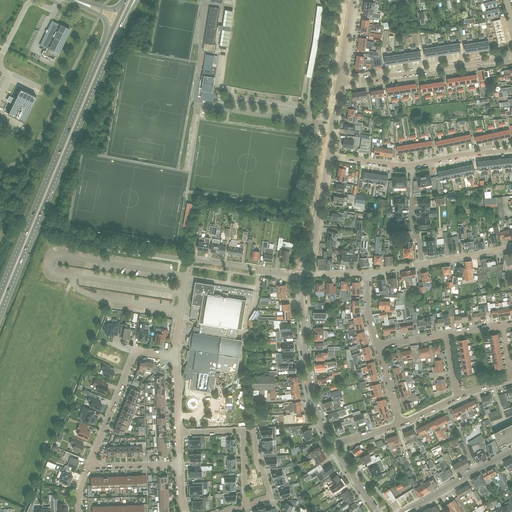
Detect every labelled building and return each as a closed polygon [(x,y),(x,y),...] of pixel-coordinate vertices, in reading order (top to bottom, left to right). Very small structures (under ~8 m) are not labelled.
[(378,5),(378,0),(372,0),(372,2),(369,2),(368,1),(365,0),(364,1),(364,4),(365,6),(364,7),(374,9),(374,5),(378,5)] [(497,6),(495,0),(494,0),(484,3),(485,8),(486,11),(496,8),(496,6),(497,6)] [(215,52),(216,45),(213,44),(218,9),(210,7),(204,50),(215,52)] [(378,14),(373,13),(374,9),(364,7),(363,13),(373,15),(372,18),(380,19),(381,15),(378,14)] [(498,8),(496,8),(486,11),(488,20),(498,17),(498,14),(499,14),(498,8)] [(232,11),(225,10),(222,26),(222,30),(220,46),(227,47),(232,11)] [(377,25),(369,24),(369,20),(363,19),(362,26),(368,26),(377,28),(383,29),(384,27),(377,26),(377,25)] [(500,19),(492,21),(493,27),(502,25),(500,19)] [(52,21),(40,45),(45,47),(46,46),(48,46),(45,52),(43,51),(42,54),(46,57),(54,60),(55,57),(56,57),(70,30),(57,23),(57,24),(52,22),(52,21)] [(505,37),(496,39),(497,45),(506,43),(505,37)] [(374,42),(366,41),(367,39),(360,38),(359,38),(358,41),(359,41),(359,44),(372,46),(372,45),(373,46),(374,42)] [(217,95),(213,89),(214,87),(217,65),(216,65),(217,56),(205,54),(202,75),(201,75),(201,80),(204,81),(201,97),(203,101),(207,101),(214,102),(217,103),(218,100),(217,100),(218,96),(217,95)] [(373,64),(373,60),(374,55),(367,54),(367,57),(370,57),(370,60),(364,59),(364,57),(357,56),(356,62),(373,64)] [(374,67),(381,66),(380,56),(374,55),(373,60),(373,64),(374,67)] [(374,67),(373,64),(356,62),(355,68),(362,69),(362,66),(366,67),(370,68),(370,69),(374,70),(374,67)] [(486,80),(485,70),(478,71),(480,81),(486,80)] [(38,81),(34,87),(42,92),(46,85),(38,81)] [(26,92),(20,89),(16,99),(15,99),(14,98),(14,99),(12,98),(10,102),(12,103),(11,103),(13,104),(8,114),(24,122),(34,102),(37,97),(26,92)] [(370,94),(367,94),(366,91),(365,91),(365,90),(363,90),(362,92),(359,92),(361,100),(361,99),(362,102),(364,102),(363,99),(367,99),(369,109),(372,110),(370,94)] [(380,108),(377,91),(371,91),(372,98),(375,98),(376,101),(377,108),(380,108)] [(361,100),(359,92),(353,93),(352,94),(351,95),(349,106),(352,106),(351,106),(356,107),(357,104),(357,105),(357,100),(361,100)] [(511,99),(508,100),(508,102),(502,103),(500,103),(500,107),(511,105),(511,99)] [(355,113),(356,110),(359,111),(359,107),(356,107),(351,106),(351,109),(349,109),(348,115),(361,117),(362,114),(355,113)] [(511,106),(511,107),(509,107),(509,111),(508,111),(502,112),(502,118),(508,117),(508,118),(509,117),(509,115),(511,114),(511,106)] [(361,119),(361,117),(348,115),(347,121),(350,121),(349,123),(362,126),(363,123),(358,122),(358,119),(361,119)] [(361,132),(362,126),(349,123),(349,126),(346,125),(345,132),(359,134),(359,132),(361,132)] [(427,136),(427,133),(424,133),(425,138),(425,142),(427,148),(433,147),(431,140),(428,140),(428,136),(427,136)] [(358,145),(359,138),(353,137),(352,141),(344,139),(343,146),(344,147),(346,148),(347,147),(353,148),(353,144),(358,145)] [(371,139),(361,138),(359,152),(369,154),(371,139)] [(380,155),(381,146),(381,143),(372,141),(371,151),(374,151),(374,154),(380,155)] [(345,175),(346,169),(346,166),(342,165),(342,168),(339,168),(338,174),(345,175)] [(432,189),(436,188),(436,181),(431,182),(430,174),(429,175),(428,174),(426,174),(426,175),(423,176),(425,186),(431,184),(432,189)] [(419,187),(425,186),(423,176),(421,176),(420,175),(418,176),(418,177),(417,177),(418,185),(413,186),(413,193),(420,191),(419,187)] [(394,187),(400,187),(400,177),(398,177),(397,176),(395,176),(394,177),(393,177),(393,185),(389,185),(388,192),(394,192),(394,188),(394,187)] [(406,192),(410,192),(410,185),(406,185),(406,177),(405,176),(403,176),(402,177),(400,177),(400,187),(406,187),(406,192)] [(344,192),(344,188),(351,189),(352,184),(341,183),(341,185),(336,184),(336,187),(335,187),(335,190),(335,191),(337,191),(344,192)] [(348,197),(344,197),(344,198),(334,196),(333,205),(346,207),(347,202),(348,202),(348,197)] [(364,208),(366,197),(356,196),(355,208),(361,209),(361,210),(365,210),(365,208),(364,208)] [(402,206),(405,206),(405,199),(401,199),(400,198),(398,198),(397,199),(394,199),(394,206),(395,206),(395,212),(402,212),(402,206)] [(419,206),(422,206),(422,212),(429,213),(429,206),(430,206),(430,199),(427,199),(427,198),(423,198),(423,199),(419,199),(419,206)] [(190,228),(195,204),(188,203),(183,227),(190,228)] [(341,221),(342,217),(347,218),(348,215),(353,217),(354,213),(349,212),(345,211),(344,214),(337,212),(337,213),(332,212),(332,215),(331,216),(330,217),(331,218),(331,219),(341,221)] [(405,228),(405,221),(402,221),(402,214),(395,214),(395,221),(394,221),(391,221),(391,228),(397,228),(397,229),(401,229),(401,228),(405,228)] [(422,221),(419,221),(419,228),(423,228),(424,229),(426,229),(427,228),(430,228),(430,221),(429,221),(429,215),(422,214),(422,221)] [(493,226),(494,232),(490,233),(491,236),(490,236),(492,243),(493,244),(495,244),(495,243),(498,242),(497,238),(500,238),(499,225),(493,226)] [(511,239),(509,229),(504,230),(503,225),(499,226),(500,238),(505,237),(506,240),(508,239),(508,240),(511,239)] [(337,241),(338,233),(328,231),(327,234),(328,234),(327,239),(337,241)] [(445,249),(446,249),(445,244),(448,243),(447,233),(444,233),(444,244),(441,244),(438,245),(438,250),(437,250),(438,257),(445,256),(445,249)] [(474,249),(473,242),(472,242),(472,235),(470,235),(470,234),(468,234),(469,242),(464,243),(465,249),(468,249),(468,250),(474,249)] [(437,245),(437,240),(436,240),(435,239),(432,240),(431,237),(427,237),(428,241),(427,241),(428,248),(424,248),(424,255),(436,253),(435,245),(437,245)] [(449,244),(450,250),(456,250),(455,241),(451,242),(451,237),(448,238),(448,241),(449,244)] [(476,242),(476,245),(475,245),(475,249),(477,249),(477,250),(485,249),(483,241),(481,241),(480,237),(475,238),(476,242)] [(218,252),(219,245),(220,240),(213,239),(212,244),(211,251),(215,252),(215,253),(217,253),(217,252),(218,252)] [(335,249),(337,241),(327,239),(327,244),(325,243),(325,247),(335,249)] [(224,241),(223,246),(219,245),(218,252),(219,253),(221,254),(221,253),(225,254),(226,246),(227,241),(224,241)] [(409,248),(403,248),(403,250),(401,250),(401,257),(406,257),(406,258),(412,258),(412,251),(413,251),(413,241),(408,242),(409,248)] [(228,254),(235,255),(236,248),(237,243),(230,242),(229,247),(228,254)] [(272,262),(274,249),(267,248),(268,242),(263,242),(262,253),(265,253),(263,260),(272,262)] [(241,244),(240,248),(236,248),(235,255),(242,256),(244,249),(243,249),(244,244),(241,244)] [(253,251),(251,258),(259,260),(260,252),(255,251),(256,245),(253,245),(252,250),(253,251)] [(292,252),(293,247),(282,246),(279,260),(287,261),(289,252),(292,252)] [(332,264),(332,260),(332,259),(331,259),(331,251),(331,249),(325,248),(324,251),(323,251),(323,259),(318,259),(318,269),(319,270),(330,270),(330,264),(332,264)] [(357,266),(357,260),(358,256),(355,255),(355,253),(355,252),(355,251),(354,251),(350,251),(350,255),(349,264),(354,264),(353,266),(357,266)] [(361,266),(368,266),(368,258),(365,258),(364,252),(361,252),(362,258),(360,258),(361,266)] [(509,253),(504,254),(506,261),(503,261),(504,264),(503,264),(504,266),(503,266),(503,268),(504,268),(505,269),(510,268),(510,265),(511,264),(511,260),(511,261),(509,253)] [(349,264),(350,255),(342,254),(341,256),(341,263),(341,265),(344,265),(344,264),(349,264)] [(487,272),(491,271),(490,267),(490,266),(489,267),(488,261),(487,259),(484,259),(483,259),(482,259),(481,260),(480,260),(482,270),(478,270),(478,280),(478,281),(488,278),(487,272)] [(498,264),(496,259),(488,261),(489,267),(490,266),(497,265),(498,269),(497,270),(498,275),(497,275),(498,278),(501,278),(503,268),(503,266),(503,265),(503,263),(498,264)] [(470,269),(473,269),(472,261),(464,262),(465,269),(464,270),(466,281),(472,280),(470,269)] [(462,277),(463,267),(462,267),(462,266),(458,265),(458,267),(457,266),(457,272),(456,271),(455,278),(452,278),(452,282),(452,285),(456,285),(457,280),(458,277),(462,277)] [(447,274),(448,279),(450,279),(449,274),(451,274),(450,266),(442,267),(443,275),(447,274)] [(411,284),(409,271),(402,272),(402,280),(405,280),(407,289),(403,289),(403,293),(401,293),(400,300),(396,301),(395,308),(395,309),(406,308),(409,289),(411,289),(411,284)] [(431,286),(430,277),(428,277),(427,272),(421,273),(423,282),(419,283),(419,287),(423,286),(423,287),(431,286)] [(396,278),(390,279),(388,279),(388,284),(390,283),(391,287),(393,286),(394,288),(397,288),(397,286),(396,278)] [(386,287),(385,279),(378,280),(380,288),(382,288),(382,291),(382,294),(389,294),(389,291),(385,291),(385,287),(386,287)] [(239,328),(242,329),(243,323),(244,323),(247,306),(246,306),(246,300),(252,301),(253,291),(195,282),(194,290),(191,310),(190,318),(196,319),(198,319),(196,327),(194,327),(194,328),(193,329),(193,330),(193,331),(192,332),(191,333),(191,334),(190,335),(190,336),(189,338),(188,343),(188,344),(189,345),(189,346),(189,347),(189,348),(190,350),(187,351),(186,360),(188,361),(187,363),(186,364),(186,366),(185,368),(184,371),(184,373),(184,375),(184,376),(184,377),(184,378),(184,379),(184,380),(184,381),(190,379),(190,378),(193,376),(197,375),(199,375),(204,374),(210,374),(212,375),(215,375),(217,375),(219,376),(220,376),(221,374),(221,369),(235,371),(237,372),(242,340),(237,339),(239,328)] [(333,290),(333,283),(327,282),(326,294),(330,294),(329,298),(331,300),(332,300),(332,302),(334,302),(335,300),(335,293),(336,290),(333,290)] [(379,309),(389,309),(389,312),(393,312),(395,313),(395,311),(395,309),(395,308),(390,308),(390,302),(380,301),(379,309)] [(505,315),(503,308),(502,302),(499,303),(496,303),(498,309),(499,316),(505,315)] [(290,310),(290,303),(286,304),(286,303),(279,303),(280,311),(282,311),(290,310)] [(324,311),(325,303),(315,303),(315,310),(321,310),(321,311),(324,311)] [(460,322),(462,322),(461,315),(460,309),(458,309),(458,311),(455,311),(454,307),(451,308),(452,315),(455,315),(456,323),(457,323),(457,324),(460,324),(460,322)] [(452,315),(451,308),(450,308),(447,308),(448,314),(443,315),(444,325),(450,324),(449,316),(452,315)] [(262,320),(262,318),(260,318),(260,310),(255,310),(249,320),(260,321),(260,320),(262,320)] [(291,318),(290,310),(282,311),(280,311),(277,311),(278,319),(291,318)] [(389,324),(388,320),(389,320),(388,316),(387,311),(379,313),(380,317),(384,317),(385,323),(382,323),(383,328),(384,335),(390,334),(389,324)] [(362,322),(360,316),(354,318),(354,320),(349,322),(349,323),(349,325),(362,322)] [(117,335),(119,321),(116,321),(117,319),(112,319),(111,324),(108,323),(107,325),(106,325),(106,324),(104,329),(104,330),(105,331),(106,331),(106,335),(108,335),(108,337),(111,337),(111,336),(113,336),(113,334),(117,335)] [(281,332),(283,332),(283,331),(291,331),(291,330),(291,324),(280,325),(280,321),(274,321),(275,328),(281,328),(281,332)] [(129,339),(130,329),(126,328),(127,325),(121,324),(119,334),(123,335),(122,339),(126,339),(126,338),(129,339)] [(144,325),(137,324),(136,332),(139,333),(138,340),(142,341),(143,342),(146,343),(147,342),(148,339),(147,337),(148,332),(143,331),(144,325)] [(168,330),(161,329),(160,333),(159,334),(156,333),(154,343),(161,344),(162,340),(166,340),(168,330)] [(292,330),(291,330),(291,331),(283,331),(283,332),(283,335),(276,336),(277,338),(269,338),(269,342),(284,341),(283,338),(293,337),(292,330)] [(366,337),(364,331),(358,333),(359,336),(356,337),(353,338),(354,341),(366,337)] [(293,347),(293,344),(289,344),(289,341),(277,342),(278,347),(283,347),(283,351),(293,351),(294,351),(294,347),(293,347)] [(324,346),(325,346),(325,345),(328,345),(328,341),(323,341),(323,342),(320,342),(320,343),(316,343),(316,349),(324,349),(324,346)] [(362,348),(363,351),(360,352),(357,353),(351,355),(352,356),(352,358),(370,352),(369,346),(362,348)] [(433,349),(430,350),(429,347),(424,348),(426,358),(430,357),(431,362),(435,361),(434,357),(433,349)] [(426,358),(424,348),(419,349),(419,352),(416,352),(417,364),(422,363),(421,358),(426,358)] [(417,364),(416,352),(412,353),(411,350),(406,351),(408,361),(412,360),(413,365),(417,364)] [(408,361),(406,351),(401,352),(401,355),(398,355),(399,362),(399,366),(400,367),(404,366),(403,361),(408,361)] [(324,357),(330,357),(334,357),(334,352),(321,353),(321,354),(316,354),(317,360),(325,360),(324,357)] [(372,358),(370,352),(352,358),(353,360),(365,357),(366,360),(372,358)] [(399,362),(398,355),(397,352),(391,353),(392,360),(395,360),(395,363),(399,362)] [(281,359),(281,364),(288,364),(292,364),(292,361),(294,361),(294,354),(284,354),(284,358),(281,359)] [(443,366),(442,359),(439,359),(438,356),(434,357),(435,361),(436,366),(436,367),(443,366)] [(145,370),(146,362),(140,361),(139,370),(137,370),(136,373),(143,376),(145,372),(145,370)] [(362,371),(375,367),(374,365),(375,365),(374,362),(373,362),(372,362),(372,361),(369,362),(369,363),(367,364),(367,366),(362,368),(362,369),(356,370),(357,373),(359,372),(362,371)] [(158,369),(154,365),(152,364),(153,363),(146,362),(145,370),(151,371),(153,373),(158,369)] [(337,366),(336,362),(325,363),(316,364),(317,371),(325,370),(325,368),(329,368),(329,367),(337,366)] [(401,372),(400,367),(399,366),(399,362),(395,363),(396,367),(393,368),(395,374),(402,372),(401,372)] [(110,366),(103,364),(101,369),(104,370),(102,374),(110,377),(110,378),(112,379),(113,376),(114,372),(108,370),(110,366)] [(292,366),(288,366),(288,364),(281,364),(279,364),(280,370),(288,370),(288,373),(296,373),(296,367),(292,367),(292,366)] [(443,371),(443,366),(436,367),(436,366),(433,367),(434,372),(429,373),(429,375),(430,377),(441,375),(441,371),(443,371)] [(376,373),(375,367),(362,371),(363,374),(369,372),(370,374),(364,376),(364,377),(376,373)] [(164,382),(163,375),(162,376),(162,374),(158,369),(153,373),(151,376),(152,377),(156,377),(156,382),(164,382)] [(412,379),(410,375),(406,376),(404,371),(401,372),(402,372),(395,374),(397,379),(399,379),(400,382),(412,379)] [(318,378),(319,385),(327,383),(326,379),(333,378),(332,373),(329,373),(329,376),(326,376),(322,376),(322,377),(318,378)] [(445,383),(445,378),(442,379),(441,375),(430,377),(430,381),(435,380),(436,385),(445,383)] [(275,390),(275,376),(272,376),(252,377),(252,390),(253,390),(253,395),(259,395),(259,390),(267,390),(267,394),(272,394),(272,399),(275,398),(275,390)] [(297,377),(289,378),(287,378),(288,381),(283,382),(283,381),(278,382),(278,383),(278,385),(281,385),(283,385),(298,383),(297,377)] [(108,388),(108,387),(105,386),(106,383),(95,379),(93,385),(97,387),(96,390),(105,394),(106,391),(107,391),(108,389),(108,388)] [(412,388),(411,384),(413,383),(412,379),(400,382),(401,386),(399,387),(400,392),(410,389),(412,388)] [(446,388),(445,383),(436,385),(437,391),(434,391),(435,397),(444,392),(444,389),(446,388)] [(139,395),(140,392),(141,390),(137,388),(136,390),(131,388),(129,394),(138,397),(138,398),(139,395)] [(383,395),(381,389),(375,391),(376,394),(373,395),(373,398),(371,398),(371,401),(377,399),(376,397),(383,395)] [(417,396),(415,392),(411,393),(410,389),(400,392),(402,397),(404,396),(405,399),(417,396)] [(333,401),(324,404),(326,411),(337,408),(341,406),(340,403),(339,399),(338,399),(338,398),(342,397),(340,390),(330,393),(332,399),(333,399),(334,401),(333,401)] [(100,400),(96,398),(97,395),(89,392),(88,395),(89,396),(87,401),(91,403),(90,406),(99,410),(101,403),(99,402),(100,400)] [(480,405),(483,416),(487,414),(485,410),(484,407),(488,405),(487,403),(492,401),(491,398),(492,397),(491,393),(485,394),(486,396),(481,397),(483,404),(480,405)] [(509,407),(505,393),(498,395),(503,409),(509,407)] [(136,400),(138,397),(129,394),(127,399),(136,402),(135,403),(136,403),(137,400),(136,400)] [(405,409),(415,406),(413,402),(418,400),(417,396),(405,399),(406,403),(404,404),(405,409)] [(134,405),(135,403),(136,402),(127,399),(124,404),(134,408),(135,406),(134,405)] [(384,399),(378,401),(376,402),(377,405),(374,406),(375,409),(386,405),(384,399)] [(475,400),(474,399),(472,400),(472,401),(470,402),(475,414),(478,413),(475,407),(478,406),(475,400)] [(473,416),(475,414),(470,402),(464,405),(467,411),(470,410),(473,416)] [(136,409),(134,408),(124,404),(122,409),(134,414),(136,409)] [(467,411),(464,405),(459,407),(465,421),(467,420),(465,416),(466,416),(465,412),(467,411)] [(156,415),(156,412),(165,412),(164,406),(154,406),(151,406),(151,412),(146,412),(146,415),(152,415),(156,415)] [(301,411),(302,411),(301,406),(284,408),(280,408),(280,410),(281,410),(282,410),(282,411),(290,410),(290,412),(294,412),(294,415),(301,414),(301,411)] [(96,418),(92,416),(94,411),(83,407),(81,412),(84,413),(82,420),(89,423),(90,421),(94,422),(96,418)] [(465,421),(459,407),(453,410),(454,412),(452,414),(455,421),(461,418),(464,426),(467,425),(465,421)] [(132,419),(134,414),(122,409),(120,415),(132,419)] [(338,411),(337,411),(333,412),(333,413),(328,415),(330,421),(340,418),(339,417),(346,414),(345,409),(338,411)] [(382,420),(390,418),(389,415),(390,415),(389,411),(388,412),(388,411),(381,413),(382,416),(380,417),(381,418),(377,419),(379,425),(383,424),(382,420)] [(370,420),(368,415),(367,412),(354,416),(355,418),(354,418),(356,424),(370,420)] [(132,419),(120,415),(118,420),(130,425),(132,419)] [(345,432),(343,426),(352,423),(352,425),(356,424),(354,418),(355,418),(354,416),(344,419),(345,422),(342,422),(342,421),(334,423),(336,430),(338,429),(339,434),(345,432)] [(453,424),(449,417),(446,418),(445,416),(439,418),(442,424),(445,430),(447,429),(444,423),(447,422),(449,426),(453,424)] [(442,424),(439,418),(439,419),(438,418),(436,419),(436,420),(434,421),(437,427),(442,437),(443,440),(445,439),(441,429),(439,426),(442,424)] [(130,425),(118,420),(116,425),(126,429),(128,430),(130,425)] [(437,427),(434,421),(428,423),(431,430),(431,429),(434,428),(435,432),(436,431),(439,438),(442,437),(437,427)] [(431,430),(428,423),(423,426),(426,432),(429,431),(430,433),(433,432),(431,429),(431,430)] [(87,439),(90,432),(86,430),(87,427),(79,424),(77,430),(79,431),(77,435),(87,439)] [(126,429),(116,425),(114,431),(123,435),(124,432),(125,429),(126,429)] [(508,426),(494,433),(500,448),(507,445),(506,444),(511,441),(511,425),(509,428),(508,426)] [(273,436),(276,436),(275,426),(269,427),(269,430),(262,430),(262,431),(261,431),(261,434),(262,434),(262,437),(269,437),(273,436)] [(313,438),(308,429),(305,430),(304,428),(301,430),(301,428),(300,426),(288,427),(289,430),(291,434),(293,432),(294,435),(299,433),(300,435),(303,433),(306,440),(308,439),(309,440),(313,438)] [(428,435),(426,432),(423,426),(421,427),(420,426),(417,428),(418,428),(418,429),(422,438),(425,437),(427,436),(428,435)] [(413,429),(408,431),(413,442),(415,441),(416,443),(419,441),(418,439),(417,439),(416,436),(413,429)] [(413,442),(408,431),(403,433),(406,440),(409,446),(412,444),(411,443),(413,442)] [(232,439),(232,435),(226,435),(226,446),(227,446),(227,451),(235,451),(235,447),(236,447),(236,442),(235,443),(235,439),(232,439)] [(397,435),(392,437),(396,448),(401,446),(400,442),(397,435)] [(500,449),(496,439),(493,440),(491,435),(488,437),(491,442),(495,452),(500,449)] [(205,436),(197,436),(197,440),(190,440),(190,444),(189,444),(189,448),(194,448),(194,447),(201,447),(201,443),(205,443),(205,436)] [(273,440),(276,440),(276,436),(273,436),(269,437),(270,440),(262,440),(263,444),(262,444),(263,446),(263,447),(273,446),(273,440)] [(396,448),(392,437),(387,439),(389,444),(385,445),(387,449),(390,448),(391,450),(396,448)] [(491,442),(488,437),(486,438),(488,443),(486,444),(489,455),(495,452),(491,442)] [(82,449),(83,445),(81,445),(83,442),(72,438),(70,444),(74,445),(73,448),(77,450),(77,451),(81,453),(83,449),(82,449)] [(483,450),(484,449),(486,448),(484,440),(468,446),(472,458),(474,457),(477,462),(486,457),(484,453),(483,450)] [(142,449),(144,449),(144,442),(139,442),(139,446),(136,446),(136,456),(139,455),(139,456),(142,456),(141,455),(142,455),(142,449)] [(468,454),(463,442),(458,444),(460,447),(462,448),(464,455),(467,454),(468,454)] [(113,447),(113,443),(111,443),(111,447),(107,447),(107,451),(106,451),(105,454),(107,454),(108,457),(110,456),(110,457),(113,457),(113,456),(113,447)] [(356,455),(362,451),(361,449),(364,446),(362,444),(359,446),(358,445),(355,447),(356,448),(352,450),(354,452),(354,453),(355,455),(356,455)] [(276,452),(275,446),(273,446),(263,447),(263,450),(262,450),(262,453),(263,453),(271,453),(271,456),(274,456),(277,456),(277,452),(276,452)] [(314,458),(323,452),(322,452),(323,451),(322,449),(321,449),(319,447),(316,448),(308,453),(312,459),(314,458)] [(65,466),(64,468),(70,470),(72,467),(75,468),(77,464),(79,460),(75,458),(76,455),(66,451),(64,457),(66,458),(66,459),(66,460),(67,461),(68,462),(67,465),(65,466)] [(326,458),(325,455),(325,454),(324,452),(323,453),(323,452),(314,458),(317,462),(315,463),(317,465),(324,460),(326,458)] [(193,466),(199,466),(201,466),(201,461),(202,461),(201,454),(198,454),(198,453),(194,454),(190,455),(189,455),(189,459),(190,459),(191,461),(193,461),(193,463),(193,466)] [(363,464),(370,460),(372,464),(375,462),(377,461),(381,459),(379,456),(376,457),(374,455),(369,457),(368,454),(360,458),(363,464)] [(231,459),(231,455),(225,456),(225,459),(228,459),(228,470),(236,470),(236,469),(236,464),(235,458),(231,459)] [(281,455),(277,456),(274,456),(274,459),(266,459),(267,460),(266,460),(266,463),(267,463),(267,466),(277,465),(277,462),(280,461),(280,459),(281,459),(281,455)] [(403,464),(400,457),(400,456),(395,459),(397,463),(399,466),(403,464)] [(462,459),(459,461),(456,463),(455,461),(451,463),(453,467),(454,467),(457,472),(470,466),(467,460),(468,460),(466,456),(462,458),(462,459)] [(507,482),(511,479),(511,476),(509,471),(511,469),(511,459),(511,458),(503,462),(507,469),(501,472),(507,482)] [(379,468),(384,466),(381,459),(377,461),(375,462),(377,465),(370,469),(369,470),(370,472),(371,472),(373,475),(380,471),(379,468)] [(419,496),(424,493),(418,482),(417,483),(416,482),(410,470),(409,470),(407,467),(410,466),(407,461),(403,464),(410,478),(409,479),(412,484),(414,483),(415,485),(414,486),(419,496)] [(453,474),(448,467),(445,462),(443,464),(442,461),(439,463),(447,478),(453,474)] [(448,478),(447,478),(439,463),(436,465),(438,469),(439,472),(437,473),(438,474),(442,481),(448,478)] [(334,470),(330,465),(324,469),(321,471),(324,476),(334,470)] [(59,471),(57,477),(59,478),(57,482),(62,483),(62,482),(68,485),(70,480),(72,475),(69,474),(70,470),(64,468),(61,466),(60,467),(59,471)] [(205,466),(201,466),(199,466),(200,470),(190,471),(190,478),(202,477),(202,470),(206,470),(205,466)] [(507,482),(501,472),(501,471),(499,472),(496,466),(487,471),(491,477),(491,478),(495,484),(498,482),(503,489),(509,486),(507,482)] [(287,476),(285,470),(285,469),(285,467),(278,468),(279,471),(272,473),(272,474),(271,474),(272,477),(273,476),(274,480),(274,479),(284,476),(287,476)] [(309,475),(317,470),(316,467),(308,473),(309,475)] [(380,483),(389,479),(398,474),(395,468),(386,472),(376,477),(380,483)] [(319,472),(317,470),(309,475),(311,478),(319,472)] [(437,484),(430,470),(427,471),(431,479),(429,480),(433,487),(437,484)] [(433,487),(429,480),(427,481),(425,478),(422,471),(419,472),(421,475),(428,490),(433,487)] [(491,483),(488,479),(491,477),(487,471),(482,474),(488,484),(491,483)] [(237,477),(236,477),(229,477),(228,474),(222,474),(222,478),(224,477),(224,484),(226,484),(236,483),(236,480),(237,480),(237,477)] [(483,484),(485,483),(480,474),(476,477),(480,486),(484,492),(486,496),(490,494),(485,486),(484,486),(483,484)] [(146,486),(146,478),(146,475),(136,475),(137,488),(139,488),(139,486),(146,486)] [(331,486),(341,480),(337,475),(331,479),(328,481),(329,483),(331,486)] [(428,490),(421,475),(418,477),(420,481),(418,482),(424,493),(428,490)] [(286,482),(284,476),(274,479),(275,480),(274,480),(275,482),(276,485),(283,483),(284,486),(286,486),(290,485),(289,481),(286,482)] [(97,487),(97,477),(93,477),(93,478),(91,478),(91,485),(87,485),(87,493),(88,496),(94,496),(94,493),(92,493),(91,488),(97,487)] [(480,486),(476,477),(471,480),(475,488),(478,487),(479,489),(478,490),(481,494),(484,492),(480,486)] [(328,483),(325,479),(319,484),(317,485),(319,488),(321,487),(328,483)] [(418,497),(412,484),(409,479),(401,482),(390,488),(391,490),(392,490),(394,495),(396,499),(401,507),(418,497)] [(341,480),(331,486),(334,491),(335,491),(336,492),(342,489),(341,487),(344,485),(343,483),(344,483),(344,482),(343,480),(342,480),(341,481),(341,480)] [(190,486),(191,494),(197,494),(204,494),(204,489),(208,489),(208,482),(198,482),(198,486),(190,486)] [(236,484),(236,483),(226,484),(226,490),(223,490),(223,493),(228,493),(229,493),(229,490),(236,490),(236,486),(236,484)] [(292,488),(293,487),(292,484),(290,485),(286,486),(287,489),(280,491),(280,492),(279,492),(280,494),(281,494),(282,497),(294,494),(292,488)] [(469,484),(462,488),(466,494),(467,496),(469,500),(471,499),(470,497),(472,496),(471,494),(473,493),(476,497),(479,496),(476,490),(473,492),(472,490),(469,484)] [(466,494),(462,488),(456,492),(460,497),(466,494)] [(396,499),(394,495),(392,490),(391,490),(390,491),(388,489),(385,492),(386,494),(392,501),(396,499)] [(351,495),(347,490),(341,494),(338,496),(339,498),(343,496),(345,499),(351,495)] [(337,498),(333,492),(328,495),(332,502),(337,498)] [(237,495),(228,495),(228,493),(223,493),(215,494),(215,497),(224,497),(224,499),(226,499),(226,503),(230,503),(230,502),(237,502),(237,495)] [(354,500),(353,499),(354,498),(352,495),(351,495),(345,499),(340,502),(343,507),(348,503),(348,504),(354,500)] [(208,501),(208,497),(199,498),(199,501),(193,501),(193,505),(192,505),(192,509),(196,509),(196,508),(206,508),(206,501),(208,501)] [(97,511),(98,506),(92,506),(92,501),(94,501),(94,498),(88,498),(88,503),(88,504),(88,511),(97,511)] [(50,511),(50,508),(54,508),(54,501),(54,499),(50,499),(50,507),(41,507),(41,509),(41,511),(50,511)] [(446,504),(450,511),(451,511),(463,511),(454,499),(446,504)] [(67,511),(68,510),(68,507),(63,507),(63,504),(57,504),(57,501),(54,501),(54,508),(54,510),(60,510),(60,511),(67,511)] [(510,511),(510,509),(511,508),(511,505),(510,501),(505,503),(506,506),(502,507),(503,511),(510,511)] [(296,510),(299,505),(292,502),(291,505),(287,502),(285,505),(284,505),(282,509),(283,509),(281,511),(282,511),(297,511),(298,511),(297,511),(296,510)] [(358,506),(356,502),(350,506),(352,510),(354,509),(358,506)] [(143,511),(144,511),(147,511),(147,504),(140,505),(139,503),(137,503),(137,511),(143,511)]
